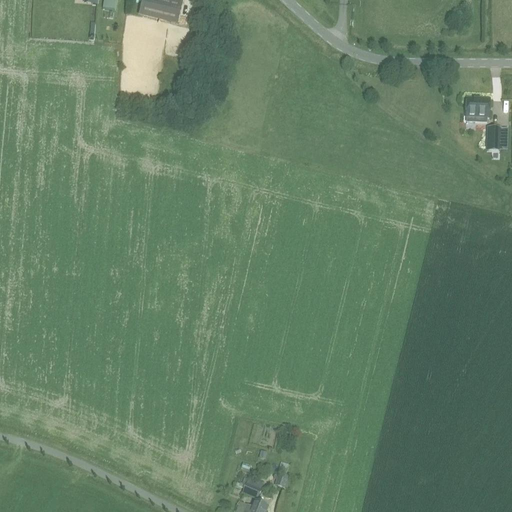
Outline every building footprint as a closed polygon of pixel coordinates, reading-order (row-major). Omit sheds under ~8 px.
[(94,9),(95,0),(83,0),(82,7),(94,9)] [(103,0),(102,9),(116,11),(117,0),(103,0)] [(142,0),(139,14),(177,23),(182,4),(165,0),(142,0)] [(48,16),(48,6),(40,6),(39,16),(48,16)] [(489,101),(467,100),(466,119),(488,120),(489,101)] [(500,130),(487,129),(480,129),(479,137),(481,137),(481,140),(487,140),(487,144),(500,144),(500,130)] [(279,474),(274,487),(284,491),(289,478),(279,474)] [(242,494),(257,500),(264,485),(249,478),(242,494)] [(266,511),(269,508),(254,502),(251,508),(247,506),(244,511),(266,511)]
